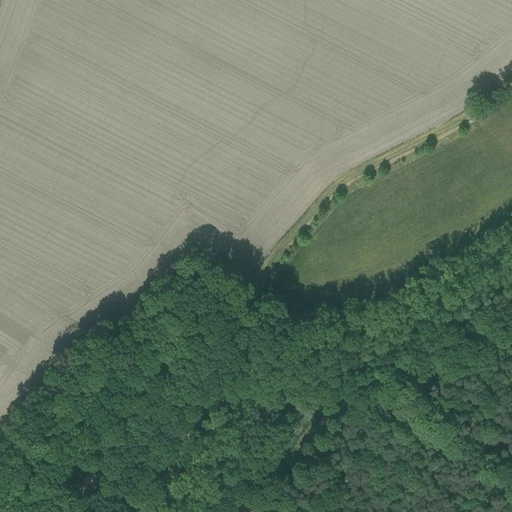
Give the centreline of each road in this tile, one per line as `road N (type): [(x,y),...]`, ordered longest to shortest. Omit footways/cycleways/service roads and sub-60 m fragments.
road 1 (track): [(511,325),(344,396),(297,443),(251,511)]
road 2 (track): [(186,281),(67,366),(0,469)]
